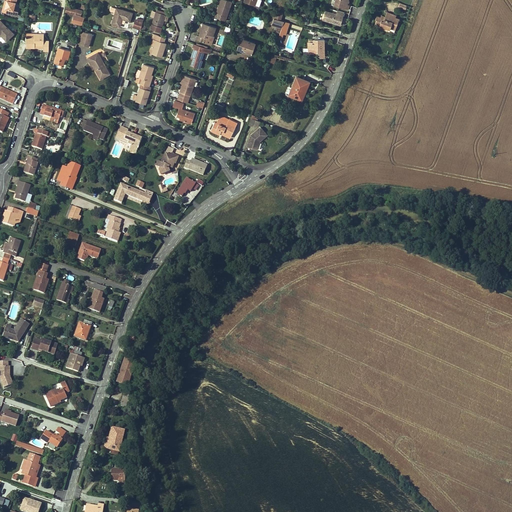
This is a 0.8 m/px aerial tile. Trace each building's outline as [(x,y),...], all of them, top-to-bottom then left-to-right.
[(6,0),(7,0),(5,8),(3,8),(2,11),(17,15),(18,12),(14,11),(16,0),(6,0)] [(220,0),(215,17),(225,21),(232,1),(227,0),(220,0)] [(335,0),(334,5),(348,10),(349,5),(347,4),(348,0),(335,0)] [(72,22),(82,25),(84,18),(81,17),(82,11),(67,6),(65,12),(74,15),(72,22)] [(122,19),(130,21),(132,13),(117,8),(116,8),(111,7),(110,11),(115,13),(112,24),(120,26),(122,19)] [(325,20),(341,25),(344,12),(337,10),(336,14),(325,11),(324,15),(326,16),(325,20)] [(160,32),(164,20),(166,15),(165,15),(156,12),(154,17),(150,29),(160,32)] [(393,14),(387,12),(385,16),(384,18),(390,21),(393,14)] [(384,18),(385,16),(381,15),(381,17),(377,15),(375,19),(377,20),(375,24),(378,26),(379,26),(380,25),(384,27),(390,29),(390,28),(391,26),(396,28),(394,27),(395,24),(397,25),(399,19),(395,17),(396,15),(393,14),(390,21),(384,18)] [(282,28),(284,21),(274,18),(272,25),(279,27),(282,28)] [(0,33),(6,40),(13,34),(0,20),(0,33)] [(133,27),(140,29),(143,22),(137,20),(135,20),(133,27)] [(282,28),(280,33),(283,34),(284,30),(285,28),(287,29),(289,23),(284,21),(282,28)] [(216,27),(203,23),(201,27),(200,31),(198,36),(196,35),(195,39),(210,44),(216,27)] [(277,42),(278,38),(280,33),(282,28),(279,27),(274,41),(277,42)] [(92,34),(84,32),(80,44),(88,47),(92,34)] [(26,47),(43,48),(43,50),(49,51),(49,41),(44,41),(44,34),(26,34),(26,47)] [(155,34),(153,39),(156,40),(152,54),(162,57),(166,43),(164,42),(166,38),(155,34)] [(256,43),(240,38),(237,49),(252,54),(253,50),(256,43)] [(324,39),(314,39),(314,40),(311,40),(311,42),(308,42),(308,53),(318,52),(318,53),(320,53),(320,56),(324,56),(324,39)] [(192,59),(190,65),(199,68),(201,60),(204,52),(210,54),(211,49),(194,43),(192,48),(194,48),(190,58),(192,59)] [(63,65),(65,59),(64,58),(65,55),(69,56),(70,51),(59,47),(54,63),(63,65)] [(101,79),(110,74),(98,52),(89,57),(93,66),(101,79)] [(154,67),(143,64),(141,70),(139,78),(138,77),(136,82),(141,84),(149,86),(153,75),(151,75),(154,67)] [(196,79),(185,75),(182,83),(177,99),(188,102),(196,79)] [(288,94),(302,100),(310,81),(296,75),(288,94)] [(148,98),(151,87),(149,86),(141,84),(137,95),(136,100),(135,101),(146,104),(147,100),(148,98)] [(0,98),(13,104),(17,95),(11,92),(11,93),(9,93),(10,92),(0,87),(0,98)] [(184,103),(175,100),(173,106),(179,108),(177,116),(180,117),(179,119),(191,123),(195,112),(182,108),(184,103)] [(60,117),(62,118),(64,112),(62,111),(43,105),(40,115),(51,118),(50,121),(57,124),(60,117)] [(0,131),(2,132),(5,126),(4,126),(6,121),(7,122),(8,122),(9,118),(7,117),(9,113),(0,109),(0,131)] [(221,119),(227,123),(229,119),(220,115),(217,122),(219,123),(221,119)] [(103,140),(108,129),(91,122),(92,121),(88,119),(87,121),(83,130),(93,134),(99,137),(98,138),(103,140)] [(237,122),(229,119),(227,123),(221,119),(219,123),(217,122),(214,121),(210,129),(219,133),(221,130),(231,135),(237,122)] [(128,129),(121,126),(115,139),(119,140),(120,138),(128,141),(127,143),(131,145),(128,150),(135,153),(142,138),(127,132),(128,129)] [(257,150),(260,141),(267,135),(260,127),(252,134),(253,135),(250,137),(247,146),(257,150)] [(34,133),(36,134),(37,134),(35,139),(34,139),(32,146),(42,150),(46,137),(49,138),(50,134),(35,129),(34,133)] [(170,155),(165,152),(161,162),(157,160),(155,165),(160,167),(159,170),(160,175),(170,171),(168,168),(169,166),(172,168),(174,163),(176,163),(179,156),(171,153),(170,155)] [(38,163),(36,162),(37,159),(28,156),(26,159),(28,160),(24,172),(34,176),(38,163)] [(187,160),(184,167),(203,175),(207,165),(192,159),(191,162),(187,160)] [(63,167),(60,175),(64,177),(62,182),(71,185),(74,177),(75,178),(79,167),(70,163),(68,168),(63,167)] [(61,185),(72,189),(76,178),(75,178),(74,177),(71,185),(62,182),(61,185)] [(187,178),(176,193),(182,197),(184,193),(186,191),(188,190),(191,192),(192,189),(196,184),(187,178)] [(25,202),(28,194),(30,185),(18,181),(17,185),(19,186),(15,199),(25,202)] [(120,183),(114,200),(121,203),(125,194),(142,201),(145,194),(120,183)] [(159,186),(161,193),(167,191),(166,187),(164,188),(162,184),(159,186)] [(145,194),(142,201),(149,204),(152,196),(145,194)] [(29,203),(28,208),(39,212),(40,207),(34,205),(29,203)] [(76,222),(76,221),(78,216),(81,209),(73,206),(73,207),(68,218),(76,222)] [(14,226),(15,224),(20,222),(23,212),(9,207),(8,211),(6,217),(4,216),(2,223),(14,226)] [(120,233),(118,232),(117,232),(118,230),(119,231),(120,228),(119,228),(120,224),(121,219),(109,215),(107,220),(106,219),(103,227),(107,228),(107,229),(108,229),(106,237),(117,241),(120,233)] [(79,235),(70,232),(66,243),(75,246),(79,235)] [(10,238),(8,244),(7,249),(4,249),(3,253),(5,253),(3,258),(9,260),(10,260),(11,257),(11,255),(16,257),(21,241),(10,238)] [(101,250),(82,243),(77,258),(86,262),(88,256),(98,259),(101,250)] [(0,279),(3,281),(8,265),(2,263),(0,262),(0,279)] [(44,293),(48,280),(46,279),(47,274),(45,274),(48,266),(40,264),(38,271),(39,272),(33,289),(44,293)] [(69,300),(68,299),(70,294),(72,287),(68,285),(62,283),(57,300),(68,304),(69,300)] [(92,288),(104,292),(105,287),(94,283),(92,288)] [(99,312),(104,299),(101,298),(103,293),(95,291),(89,308),(99,312)] [(45,301),(35,298),(33,305),(42,308),(45,301)] [(3,337),(18,342),(22,336),(21,333),(22,331),(24,332),(29,324),(21,319),(14,330),(10,329),(6,327),(3,337)] [(79,322),(74,336),(82,339),(82,337),(87,338),(89,332),(87,331),(88,330),(89,330),(92,323),(84,320),(83,324),(79,322)] [(31,349),(39,351),(39,350),(42,351),(54,355),(58,344),(42,340),(42,341),(35,338),(31,349)] [(78,372),(80,366),(81,363),(79,363),(81,357),(80,357),(82,353),(80,352),(70,349),(69,353),(71,353),(66,368),(78,372)] [(123,360),(116,383),(125,386),(133,364),(123,360)] [(0,378),(4,388),(13,384),(9,376),(10,366),(8,366),(8,361),(0,361),(0,378)] [(67,398),(65,393),(69,391),(65,382),(60,384),(63,389),(54,393),(53,390),(45,394),(50,407),(58,403),(57,400),(59,399),(60,401),(67,398)] [(124,393),(121,402),(122,403),(128,404),(131,395),(124,393)] [(19,416),(11,413),(5,411),(4,414),(0,412),(0,420),(16,426),(19,416)] [(40,439),(48,444),(49,442),(57,448),(62,440),(61,439),(66,432),(58,427),(56,431),(60,434),(58,436),(56,435),(55,437),(53,436),(46,431),(40,439)] [(119,452),(124,430),(113,427),(112,428),(110,438),(109,438),(107,437),(104,448),(111,450),(110,453),(118,455),(119,451),(119,452)] [(24,446),(16,443),(15,445),(42,454),(43,452),(34,449),(24,446)] [(30,454),(28,461),(24,460),(21,470),(23,470),(26,471),(25,475),(22,482),(30,485),(32,477),(33,477),(38,465),(40,457),(30,454)] [(30,485),(33,486),(40,466),(38,465),(33,477),(32,477),(30,485)] [(119,486),(125,486),(125,469),(111,469),(111,480),(119,480),(119,486)] [(22,497),(21,500),(18,507),(21,508),(21,509),(28,511),(38,511),(41,504),(25,498),(25,499),(22,497)] [(102,511),(104,504),(99,503),(98,506),(87,504),(85,511),(102,511)]
